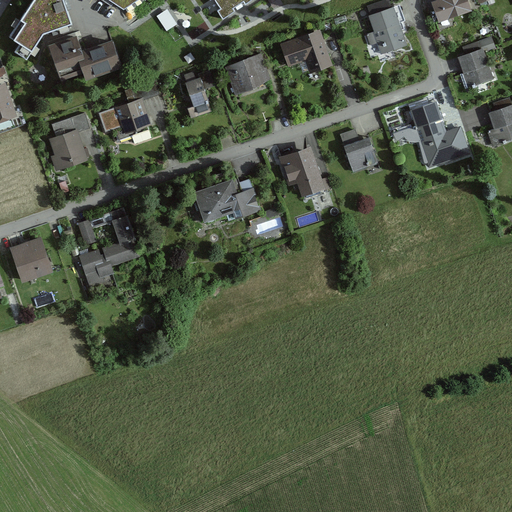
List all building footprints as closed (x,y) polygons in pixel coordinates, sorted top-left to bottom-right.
[(14,51),(27,59),(43,33),(72,23),(64,0),(33,0),(9,36),(20,43),(14,51)] [(110,0),(124,9),(136,0),(110,0)] [(214,0),(220,8),(217,10),(223,19),(235,11),(233,8),(235,6),(237,9),(243,5),(241,3),(243,1),(245,4),(251,0),(214,0)] [(405,45),(389,0),(383,0),(368,6),(376,31),(367,34),(371,45),(377,43),(379,48),(384,46),(386,52),(405,45)] [(432,0),(440,20),(469,9),(466,0),(432,0)] [(345,15),(334,19),(336,24),(347,21),(345,15)] [(303,72),(329,63),(318,33),(296,41),(294,39),(291,40),(292,42),(284,45),(290,63),(299,60),(303,72)] [(72,39),(49,47),(60,78),(82,70),(85,77),(121,65),(113,41),(78,54),(72,39)] [(478,42),(464,48),(466,54),(459,56),(465,72),(467,71),(473,87),(476,86),(475,84),(492,78),(482,48),(480,49),(478,42)] [(237,89),(267,79),(258,54),(247,58),(247,59),(229,66),(237,89)] [(198,78),(195,79),(193,72),(184,75),(187,82),(186,82),(197,115),(211,110),(203,85),(208,84),(204,72),(197,74),(198,78)] [(132,86),(141,83),(139,78),(130,81),(132,86)] [(155,80),(147,83),(151,96),(160,93),(155,80)] [(143,99),(151,96),(147,83),(131,88),(135,98),(142,96),(143,99)] [(0,119),(14,115),(3,84),(0,85),(0,119)] [(135,98),(131,88),(125,90),(130,103),(117,107),(123,126),(114,129),(118,140),(132,135),(134,141),(151,135),(139,100),(136,101),(135,98)] [(497,110),(490,112),(496,128),(488,130),(494,146),(507,142),(506,140),(511,137),(511,104),(511,105),(509,98),(495,103),(497,110)] [(445,133),(434,101),(420,106),(419,103),(411,106),(417,124),(393,133),(394,136),(402,132),(404,135),(409,140),(412,141),(418,141),(424,156),(426,159),(428,158),(430,165),(468,152),(460,128),(445,133)] [(76,132),(90,127),(85,112),(71,117),(76,132)] [(356,137),(353,129),(340,134),(353,171),(354,171),(353,170),(370,164),(369,161),(377,159),(370,140),(355,145),(354,142),(356,141),(354,138),(356,137)] [(73,133),(53,140),(60,163),(70,159),(70,161),(72,161),(84,157),(79,141),(76,140),(73,133)] [(295,157),(294,153),(281,158),(289,181),(298,178),(302,189),(304,188),(307,197),(321,192),(318,183),(321,182),(323,189),(330,187),(327,178),(320,180),(310,152),(295,157)] [(249,181),(233,186),(228,171),(214,176),(217,185),(195,193),(199,203),(200,202),(207,222),(215,220),(214,216),(226,212),(229,219),(259,209),(249,181)] [(281,211),(279,207),(266,211),(267,216),(281,211)] [(104,248),(106,254),(100,256),(98,250),(81,256),(90,285),(103,281),(102,276),(112,272),(110,265),(129,259),(127,254),(137,251),(122,208),(88,219),(89,223),(80,226),(86,243),(95,240),(91,228),(114,220),(122,242),(104,248)] [(66,237),(73,235),(70,227),(63,229),(66,237)] [(51,270),(40,238),(12,248),(23,280),(51,270)]
